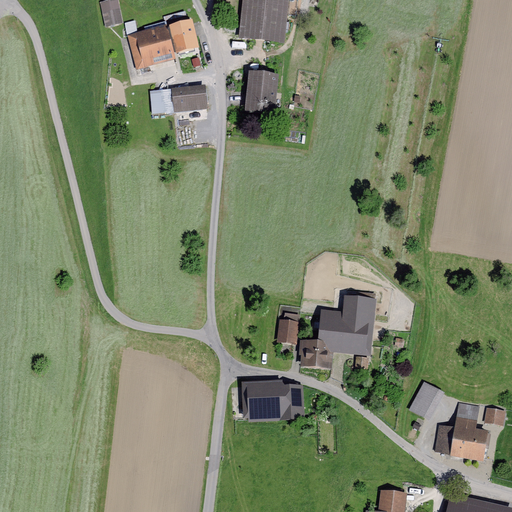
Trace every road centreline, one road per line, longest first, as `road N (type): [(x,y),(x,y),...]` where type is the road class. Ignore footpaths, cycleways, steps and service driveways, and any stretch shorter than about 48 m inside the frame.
road 1 (track): [(0,12),(21,14),(32,28),(109,304),(150,328),(211,336)]
road 2 (residential): [(511,492),(449,473),(329,387),(234,366)]
road 3 (residential): [(234,366),(211,336),(221,71)]
road 4 (unclassified): [(208,511),(234,366)]
